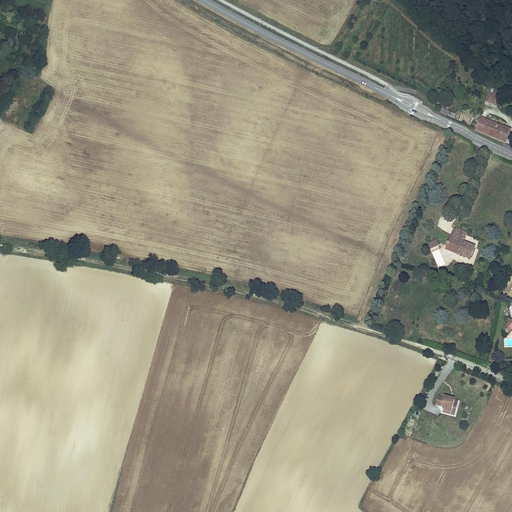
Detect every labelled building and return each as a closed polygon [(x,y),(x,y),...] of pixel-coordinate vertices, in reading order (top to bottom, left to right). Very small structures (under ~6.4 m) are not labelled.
[(493,95),(489,94),(485,103),(490,105),(492,101),(497,104),(499,98),(493,95)] [(442,109),(440,113),(453,119),(455,115),(442,109)] [(481,118),(475,131),(498,142),(504,129),(481,118)] [(510,131),(504,129),(498,142),(504,144),(510,131)] [(460,244),(463,235),(455,233),(452,241),(460,244)] [(460,244),(452,241),(449,239),(444,253),(456,257),(460,244)] [(427,244),(431,253),(440,248),(437,240),(427,244)] [(474,249),(460,244),(456,257),(469,262),(474,249)] [(448,401),(448,399),(443,397),(442,399),(437,398),(435,406),(441,407),(443,411),(450,413),(451,408),(455,409),(456,402),(453,401),(453,400),(452,400),(452,399),(451,399),(450,400),(450,401),(448,401)]
